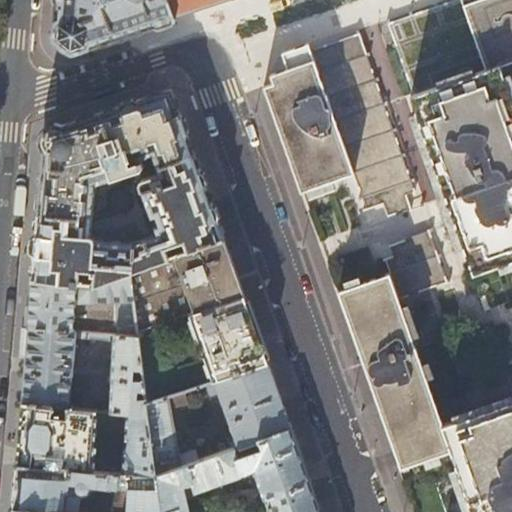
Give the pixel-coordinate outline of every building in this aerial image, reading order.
[(56,0),(53,38),(73,53),(115,39),(175,19),(174,17),(168,0),(56,0)] [(168,0),(174,17),(224,0),(168,0)] [(511,95),(501,65),(511,60),(511,0),(452,0),(426,9),(378,26),(404,97),(411,95),(473,272),(511,258),(511,95)] [(383,204),(388,216),(411,208),(406,195),(416,191),(359,33),(311,50),(309,43),(282,51),(288,68),(270,74),(273,82),(263,85),(272,111),(294,173),(301,192),(302,191),(353,173),(366,210),(383,204)] [(157,166),(195,154),(172,88),(105,111),(45,131),(42,169),(38,212),(94,217),(96,183),(142,167),(141,164),(144,163),(142,156),(152,153),(157,166)] [(209,193),(195,154),(157,166),(159,172),(141,178),(138,183),(150,218),(156,216),(158,223),(153,225),(156,234),(133,242),(96,238),(95,235),(93,233),(94,217),(38,212),(35,247),(32,278),(76,282),(78,266),(94,267),(93,284),(94,284),(131,270),(170,257),(165,245),(184,239),(188,250),(225,238),(209,193)] [(403,467),(453,449),(474,511),(511,511),(511,398),(443,423),(400,299),(448,282),(430,231),(389,245),(393,256),(384,259),(389,273),(338,290),(356,338),(388,427),(403,467)] [(234,263),(225,238),(188,250),(170,257),(131,270),(138,330),(189,313),(245,295),(234,263)] [(73,330),(75,302),(116,301),(117,334),(130,335),(139,336),(138,330),(131,270),(94,284),(93,284),(76,282),(32,278),(30,302),(28,326),(73,330)] [(245,295),(189,313),(199,341),(195,343),(196,350),(201,356),(204,355),(213,381),(269,362),(256,325),(245,295)] [(103,332),(73,330),(28,326),(25,367),(22,402),(68,407),(75,337),(90,338),(90,336),(95,337),(95,339),(102,339),(103,332)] [(146,390),(139,336),(130,335),(117,334),(115,333),(111,411),(128,413),(149,414),(147,403),(147,398),(138,397),(138,390),(146,390)] [(157,475),(235,448),(259,440),(292,428),(280,394),(269,362),(213,381),(206,383),(208,389),(219,386),(238,441),(232,443),(230,437),(179,455),(170,408),(188,402),(184,390),(147,403),(149,414),(156,475),(157,475)] [(17,463),(156,475),(149,414),(128,413),(123,467),(93,464),(97,416),(103,416),(104,410),(68,407),(22,402),(20,429),(17,463)] [(321,511),(306,467),(292,428),(259,440),(263,449),(239,457),(235,448),(157,475),(161,511),(189,511),(183,485),(192,482),(195,491),(255,471),(269,511),(321,511)] [(93,485),(129,488),(127,511),(161,511),(157,475),(156,475),(17,463),(15,484),(13,507),(68,511),(70,481),(75,482),(75,486),(76,489),(80,492),(83,493),(86,493),(89,491),(91,489),(93,485)]
